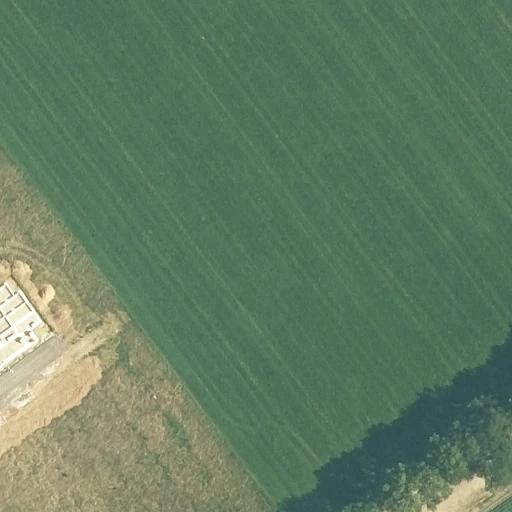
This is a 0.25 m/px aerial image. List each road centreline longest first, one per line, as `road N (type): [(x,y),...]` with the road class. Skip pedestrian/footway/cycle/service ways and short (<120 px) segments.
road 1 (residential): [(123,70),(427,495)]
road 2 (residential): [(370,0),(459,125),(511,87)]
